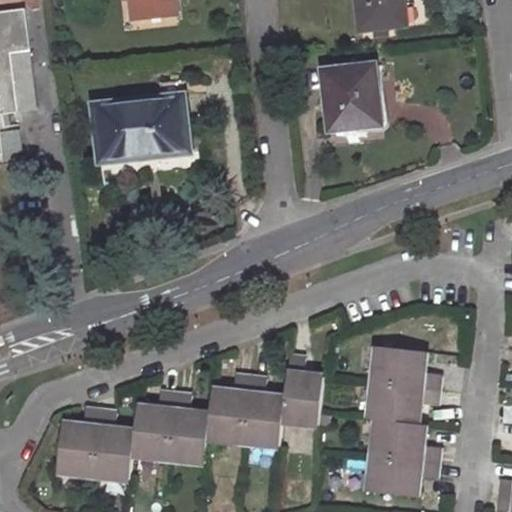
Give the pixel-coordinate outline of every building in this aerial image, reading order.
[(132,0),(135,20),(179,15),(177,0),(132,0)] [(376,30),(388,28),(408,26),(405,0),(358,0),(362,31),(376,30)] [(0,155),(5,155),(5,153),(23,150),(21,131),(7,132),(5,114),(39,110),(27,9),(0,12),(0,155)] [(377,37),(389,36),(388,28),(376,30),(377,37)] [(380,93),(377,66),(325,71),(332,131),(383,126),(380,93)] [(146,158),(192,154),(186,96),(96,105),(102,163),(146,158)] [(60,272),(56,247),(45,248),(49,274),(60,272)] [(430,352),(379,347),(375,383),(442,391),(444,375),(429,373),(429,367),(430,352)] [(293,356),(288,397),(285,423),(321,427),(323,414),(327,376),(307,374),(309,358),(293,356)] [(216,389),(213,414),(210,440),(246,444),(254,375),(238,373),(236,391),(216,389)] [(270,376),(254,375),(246,444),(282,448),(285,423),(288,397),(268,394),(270,376)] [(442,391),(375,383),(371,419),(378,420),(422,425),(425,405),(440,407),(442,391)] [(140,406),(137,431),(134,457),(171,461),(178,394),(163,392),(162,408),(140,406)] [(195,396),(178,394),(171,461),(207,465),(210,440),(213,414),(193,411),(195,396)] [(86,425),(66,423),(60,473),(96,477),(104,411),(88,409),(86,425)] [(120,412),(104,411),(96,477),(131,482),(134,457),(137,431),(118,429),(120,412)] [(431,425),(422,425),(378,420),(374,456),(441,464),(443,449),(428,447),(431,425)] [(440,480),(441,464),(374,456),(371,492),(422,497),(424,479),(440,480)] [(511,497),(511,480),(503,479),(501,496),(511,497)] [(511,511),(511,497),(501,496),(500,511),(503,511),(511,511)]
